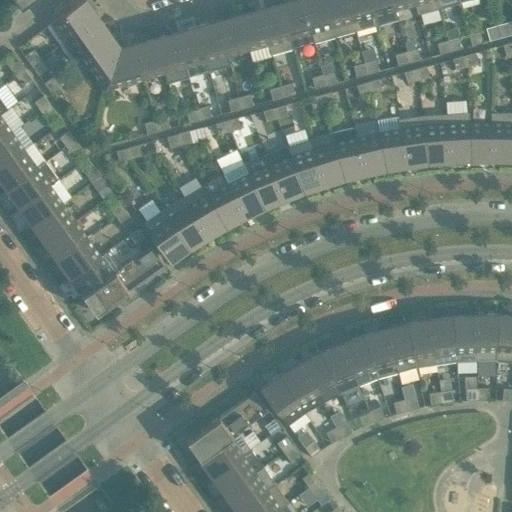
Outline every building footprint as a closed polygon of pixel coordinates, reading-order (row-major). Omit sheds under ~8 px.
[(68,38),(98,17),(86,0),(82,0),(55,20),(68,38)] [(310,33),(301,0),(289,0),(281,2),(291,38),(310,33)] [(334,36),(324,0),(301,0),(310,33),(313,42),(334,36)] [(356,31),(347,0),(324,0),(334,36),(356,31)] [(377,25),(374,16),(370,0),(347,0),(356,31),(377,25)] [(394,10),(391,0),(370,0),(374,16),(394,10)] [(414,5),(413,0),(391,0),(394,10),(414,5)] [(440,8),(437,0),(413,0),(414,5),(417,14),(440,8)] [(293,48),(291,38),(281,2),(258,9),(268,45),(270,54),(293,48)] [(268,45),(258,9),(238,14),(248,50),(268,45)] [(248,50),(238,14),(217,20),(227,56),(248,50)] [(80,56),(111,34),(98,17),(68,38),(80,56)] [(227,56),(217,20),(197,26),(206,61),(227,56)] [(511,21),(502,24),(506,36),(511,34),(511,21)] [(497,25),(487,28),(490,40),(500,37),(497,25)] [(206,61),(197,26),(176,31),(188,76),(209,70),(206,61)] [(188,76),(176,31),(155,37),(165,73),(167,82),(188,76)] [(482,42),(479,31),(468,34),(471,45),(482,42)] [(104,89),(119,47),(111,34),(80,56),(104,89)] [(165,73),(155,37),(134,43),(144,79),(165,73)] [(462,48),(459,37),(448,39),(451,51),(462,48)] [(439,54),(451,51),(448,39),(436,43),(439,54)] [(511,53),(511,41),(502,44),(506,56),(511,53)] [(144,79),(134,43),(119,47),(104,89),(144,79)] [(31,65),(40,58),(34,48),(24,55),(31,65)] [(420,59),(417,48),(406,51),(409,62),(420,59)] [(397,65),(409,62),(406,51),(394,54),(397,65)] [(478,63),(475,52),(463,55),(467,66),(478,63)] [(467,66),(463,55),(452,58),(455,69),(466,67),(467,66)] [(47,67),(40,58),(31,65),(38,74),(47,67)] [(25,70),(18,59),(8,66),(16,77),(25,70)] [(378,71),(375,59),(364,62),(367,74),(378,71)] [(356,77),(367,74),(364,62),(353,65),(356,77)] [(429,77),(426,65),(415,68),(418,80),(429,77)] [(418,80),(415,68),(403,72),(407,83),(418,80)] [(32,79),(25,70),(16,77),(22,85),(32,79)] [(337,82),(334,71),(322,74),(325,85),(337,82)] [(325,85),(322,74),(311,77),(314,88),(325,85)] [(60,85),(53,76),(43,82),(50,92),(60,85)] [(382,90),(378,78),(367,81),(370,93),(382,90)] [(370,93),(367,81),(356,84),(359,96),(370,93)] [(294,94),(291,82),(280,85),(283,97),(294,94)] [(272,100),(283,97),(280,85),(269,88),(272,100)] [(335,102),(332,91),(320,94),(324,106),(335,102)] [(250,94),(238,97),(241,108),(253,105),(250,94)] [(324,106),(320,94),(309,97),(312,109),(324,106)] [(50,105),(43,95),(34,102),(41,112),(50,105)] [(241,108),(238,97),(227,100),(230,111),(241,108)] [(288,115),(285,104),(274,107),(277,118),(288,115)] [(57,114),(50,105),(41,112),(47,121),(57,114)] [(211,116),(208,105),(197,108),(200,119),(211,116)] [(277,118),(274,107),(262,110),(265,121),(277,118)] [(189,123),(200,119),(197,108),(185,111),(189,123)] [(511,158),(511,157),(511,111),(490,112),(490,121),(491,158),(511,158)] [(469,158),(469,121),(469,112),(445,113),(448,159),(469,158)] [(448,159),(445,113),(422,115),(427,161),(448,159)] [(0,140),(12,132),(0,114),(0,140)] [(427,161),(422,115),(398,118),(399,128),(405,164),(427,161)] [(169,128),(166,116),(155,119),(158,131),(169,128)] [(240,128),(237,117),(226,120),(229,131),(240,128)] [(147,134),(158,131),(155,119),(144,123),(147,134)] [(229,131),(226,120),(215,123),(218,134),(229,131)] [(491,158),(490,121),(469,121),(469,158),(491,158)] [(363,172),(356,136),(353,126),(331,131),(333,142),(343,177),(363,172)] [(405,164),(399,128),(378,131),(384,167),(405,164)] [(75,140),(68,130),(59,137),(66,147),(75,140)] [(192,142),(189,130),(177,133),(180,145),(192,142)] [(384,167),(378,131),(356,136),(363,172),(384,167)] [(0,167),(25,149),(12,132),(0,140),(0,167)] [(180,145),(177,133),(166,136),(169,148),(180,145)] [(322,183),(312,148),(309,139),(287,146),(290,155),(302,190),(322,183)] [(82,149),(75,140),(66,147),(72,156),(82,149)] [(343,177),(333,142),(312,148),(322,183),(343,177)] [(141,155),(138,144),(127,147),(130,158),(141,155)] [(130,158),(127,147),(116,150),(119,162),(130,158)] [(0,178),(7,189),(37,167),(25,149),(0,167),(0,178)] [(302,190),(290,155),(269,164),(282,198),(302,190)] [(19,206),(50,184),(58,179),(45,161),(37,167),(7,189),(19,206)] [(282,198),(269,164),(248,172),(263,206),(282,198)] [(100,175),(94,165),(84,172),(91,182),(100,175)] [(263,206),(248,172),(228,182),(244,215),(263,206)] [(107,184),(100,175),(91,182),(98,191),(107,184)] [(244,215),(228,182),(208,192),(225,225),(244,215)] [(32,224),(62,202),(50,184),(19,206),(32,224)] [(225,225),(208,192),(203,184),(183,196),(206,236),(225,225)] [(206,236),(183,196),(163,208),(188,247),(206,236)] [(125,210),(119,201),(109,207),(116,217),(125,210)] [(44,241),(75,220),(62,202),(32,224),(44,241)] [(188,247),(163,208),(143,222),(170,260),(188,247)] [(132,220),(125,210),(116,217),(123,226),(132,220)] [(57,259),(87,237),(75,220),(44,241),(57,259)] [(145,237),(138,228),(129,235),(135,244),(145,237)] [(70,276),(100,255),(87,237),(57,259),(70,276)] [(96,313),(164,264),(150,245),(112,272),(82,294),(96,313)] [(82,294),(112,272),(100,255),(70,276),(82,294)] [(496,350),(497,313),(474,314),(476,351),(496,350)] [(511,314),(497,313),(496,350),(496,360),(511,361),(511,314)] [(476,351),(474,314),(451,315),(456,361),(477,360),(476,351)] [(456,361),(451,315),(429,318),(435,364),(456,361)] [(435,364),(429,318),(406,321),(415,367),(435,364)] [(415,367),(406,321),(384,327),(398,372),(415,367)] [(398,372),(384,327),(362,333),(377,377),(398,372)] [(377,377),(362,333),(341,342),(358,385),(377,377)] [(358,385),(341,342),(320,351),(339,393),(358,385)] [(339,393),(320,351),(300,362),(317,394),(322,402),(339,393)] [(317,394),(300,362),(280,373),(299,404),(317,394)] [(299,404),(280,373),(261,386),(282,416),(299,404)] [(489,399),(488,387),(477,388),(478,399),(489,399)] [(465,400),(478,399),(477,388),(465,388),(465,400)] [(511,400),(511,388),(502,388),(501,399),(511,400)] [(453,401),(451,389),(439,391),(441,403),(453,401)] [(200,459),(238,431),(268,410),(254,391),(186,439),(200,459)] [(441,403),(439,391),(428,393),(430,404),(441,403)] [(418,407),(415,396),(404,399),(406,410),(418,407)] [(406,410),(404,399),(392,402),(395,413),(406,410)] [(384,417),(379,406),(368,411),(372,422),(384,417)] [(372,422),(368,411),(358,415),(362,426),(372,422)] [(280,427),(273,418),(264,425),(270,434),(280,427)] [(341,437),(351,431),(345,421),(335,426),(341,437)] [(341,437),(335,426),(325,432),(331,442),(341,437)] [(243,455),(251,449),(238,431),(200,459),(213,477),(243,455)] [(283,452),(293,445),(286,435),(276,442),(283,452)] [(320,449),(313,440),(303,446),(310,456),(320,449)] [(299,454),(293,445),(283,452),(290,461),(299,454)] [(225,493),(255,472),(243,455),(213,477),(225,493)] [(309,488),(318,481),(311,471),(301,477),(309,488)] [(237,510),(267,489),(255,472),(225,493),(237,510)] [(324,490),(318,481),(309,488),(315,496),(324,490)] [(274,511),(281,508),(288,502),(275,483),(267,489),(237,510),(237,511),(274,511)]
